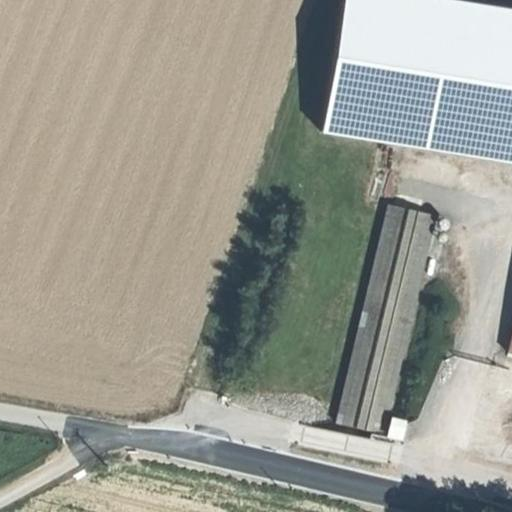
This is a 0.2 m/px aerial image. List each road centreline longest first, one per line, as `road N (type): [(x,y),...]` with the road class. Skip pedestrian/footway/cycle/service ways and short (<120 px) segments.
road 1 (residential): [(208,446),(451,511)]
road 2 (track): [(0,503),(110,430)]
